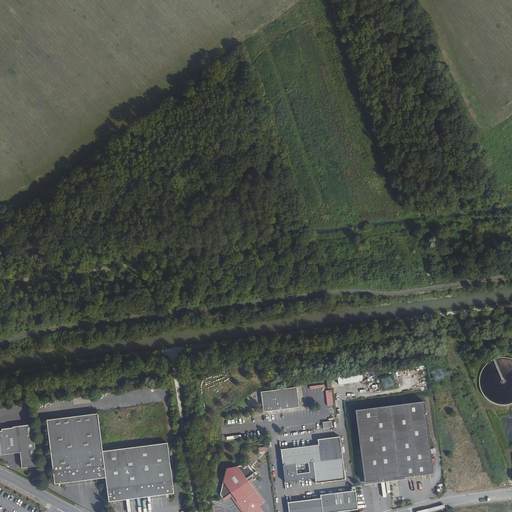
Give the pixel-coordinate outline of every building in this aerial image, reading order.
[(511,355),(509,354),(506,354),(503,354),(500,354),(497,355),(495,356),(492,357),(490,359),(488,361),(486,363),(484,366),(483,368),(482,371),(482,374),(481,377),(482,380),(482,383),(483,385),(484,388),(486,390),(488,393),(490,395),(493,396),(495,398),(498,399),(501,399),(504,400),(507,399),(510,399),(511,398),(511,355)] [(337,376),(339,385),(359,381),(357,373),(337,376)] [(301,404),(298,384),(261,387),(264,408),(301,404)] [(433,472),(425,400),(355,408),(364,480),(433,472)] [(104,476),(100,449),(95,412),(45,418),(55,482),(61,482),(64,478),(95,474),(100,477),(104,476)] [(37,461),(31,419),(13,421),(13,422),(8,423),(11,448),(20,447),(22,463),(37,461)] [(0,449),(11,448),(8,423),(2,423),(2,425),(0,425),(0,449)] [(345,478),(340,435),(318,438),(318,443),(280,447),(284,480),(315,476),(315,482),(345,478)] [(100,449),(104,476),(108,500),(111,499),(117,495),(156,489),(163,488),(169,491),(173,490),(166,440),(140,443),(100,449)] [(250,478),(249,477),(251,475),(252,477),(259,472),(256,468),(253,469),(248,462),(226,464),(219,492),(224,498),(230,494),(229,493),(232,492),(246,511),(263,500),(248,480),(250,478)] [(321,511),(322,511),(357,507),(355,489),(320,493),(320,497),(286,500),(287,511),(321,511)]
